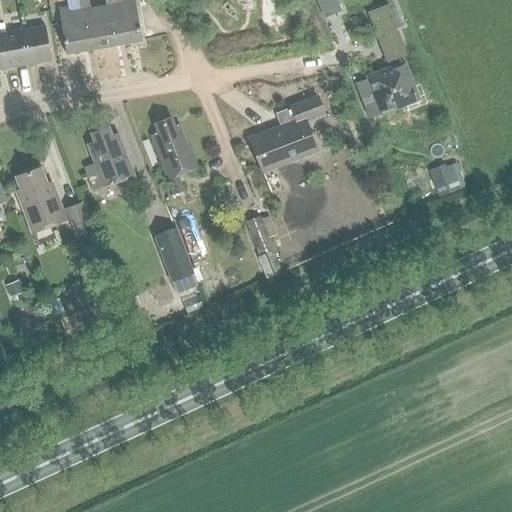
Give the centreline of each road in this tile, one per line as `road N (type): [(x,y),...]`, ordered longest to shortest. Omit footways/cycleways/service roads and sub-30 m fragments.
road 1 (track): [(0,412),(511,177)]
road 2 (trunk): [(0,485),(511,250)]
road 3 (residential): [(0,112),(196,81),(147,0)]
